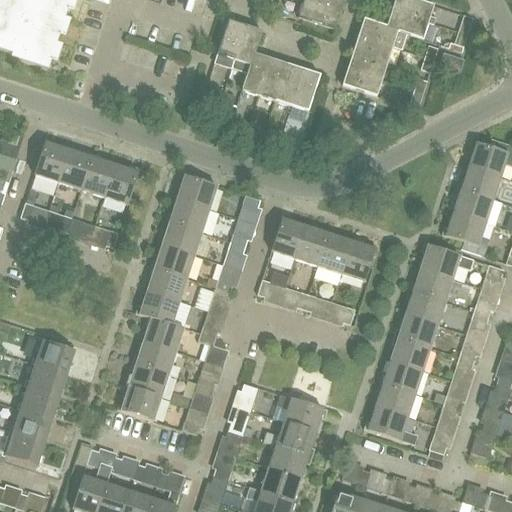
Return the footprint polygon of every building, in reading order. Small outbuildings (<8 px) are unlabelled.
[(0,0),(0,52),(18,58),(17,62),(47,72),(70,0),(0,0)] [(340,15),(344,0),(303,0),(303,3),(340,15)] [(395,0),(391,13),(428,25),(433,8),(406,0),(395,0)] [(334,32),(340,15),(303,3),(297,20),(334,32)] [(422,42),(428,25),(391,13),(386,29),(385,30),(397,34),(407,37),(422,42)] [(231,70),(244,28),(228,22),(214,65),(231,70)] [(385,30),(386,29),(363,22),(357,39),(392,50),(402,53),(407,37),(397,34),(385,30)] [(461,23),(458,35),(467,38),(471,26),(461,23)] [(254,56),(261,33),(244,28),(231,70),(247,76),(249,68),(250,68),(254,56)] [(458,35),(454,47),(463,50),(467,38),(458,35)] [(387,66),(392,50),(357,39),(352,55),(387,66)] [(428,49),(425,61),(433,63),(437,51),(428,49)] [(381,83),(387,66),(352,55),(347,71),(381,83)] [(270,61),(254,56),(250,68),(249,68),(247,76),(241,93),(258,98),(270,61)] [(443,56),(438,69),(459,76),(464,63),(443,56)] [(274,104),(286,67),(270,61),(258,98),(274,104)] [(425,61),(421,72),(430,75),(433,63),(425,61)] [(303,72),(287,67),(286,67),(274,104),(290,109),(303,72)] [(376,100),(381,83),(347,71),(341,88),(376,100)] [(303,72),(290,109),(307,115),(319,77),(303,72)] [(418,81),(414,93),(423,96),(427,84),(418,81)] [(211,91),(208,100),(220,104),(223,95),(211,91)] [(414,93),(410,105),(419,108),(423,96),(414,93)] [(223,95),(220,104),(232,108),(235,98),(223,95)] [(235,124),(233,133),(245,137),(248,129),(235,124)] [(248,129),(245,137),(256,141),(259,132),(248,129)] [(7,145),(16,148),(20,137),(10,134),(7,145)] [(268,135),(265,144),(278,148),(281,139),(268,135)] [(281,139),(278,148),(289,151),(292,143),(281,139)] [(468,169),(500,180),(504,167),(511,169),(511,149),(492,143),(490,150),(475,146),(468,169)] [(57,185),(68,152),(44,145),(34,177),(57,185)] [(80,192),(91,160),(68,152),(57,185),(80,192)] [(103,200),(114,167),(91,160),(80,192),(103,200)] [(114,167),(103,200),(127,208),(138,175),(114,167)] [(0,169),(0,182),(5,184),(8,173),(0,169)] [(493,203),(500,180),(468,169),(460,192),(493,203)] [(176,202),(209,213),(216,189),(184,179),(176,202)] [(502,206),(493,203),(460,192),(453,215),(485,226),(495,229),(502,206)] [(242,206),(257,211),(260,203),(245,198),(242,206)] [(201,236),(209,213),(176,202),(169,225),(201,236)] [(33,208),(24,205),(19,221),(28,223),(33,208)] [(63,218),(71,221),(74,212),(66,210),(63,218)] [(481,239),(485,226),(453,215),(445,239),(463,244),(460,252),(481,259),(486,241),(481,239)] [(63,218),(58,233),(66,236),(71,221),(63,218)] [(71,221),(66,236),(74,238),(79,223),(71,221)] [(305,229),(287,224),(281,222),(271,254),(294,262),(305,229)] [(194,259),(201,236),(169,225),(161,248),(194,259)] [(317,269),(328,237),(305,229),(294,262),(317,269)] [(109,233),(104,248),(113,251),(118,236),(109,233)] [(232,237),(229,245),(245,250),(247,242),(232,237)] [(340,277),(351,244),(328,237),(317,269),(340,277)] [(351,244),(340,277),(364,284),(374,252),(351,244)] [(229,245),(227,252),(242,257),(245,250),(229,245)] [(186,282),(194,259),(161,248),(154,271),(186,282)] [(473,263),(459,259),(427,248),(419,271),(452,282),(456,269),(469,273),(473,263)] [(486,275),(488,268),(482,266),(480,273),(486,275)] [(486,275),(485,276),(500,281),(503,273),(488,268),(486,275)] [(179,305),(186,282),(154,271),(146,294),(179,305)] [(444,305),(452,282),(419,271),(412,294),(444,305)] [(270,285),(262,282),(257,298),(265,300),(270,285)] [(217,283),(215,291),(230,296),(232,288),(217,283)] [(215,291),(212,298),(227,303),(230,296),(215,291)] [(171,328),(171,327),(179,305),(146,294),(139,318),(150,321),(171,328)] [(437,328),(444,305),(412,294),(404,317),(437,328)] [(300,295),(295,310),(303,313),(308,298),(300,295)] [(308,298),(303,313),(311,315),(315,300),(308,298)] [(475,307),(473,314),(488,319),(491,312),(475,307)] [(346,310),(341,325),(349,328),(354,313),(346,310)] [(473,314),(471,322),(486,327),(488,319),(473,314)] [(429,351),(437,328),(404,317),(397,341),(429,351)] [(183,331),(171,327),(171,328),(150,321),(143,344),(175,354),(183,331)] [(202,329),(200,337),(215,342),(217,334),(202,329)] [(200,337),(197,345),(212,350),(215,342),(200,337)] [(422,374),(429,351),(397,341),(389,364),(422,374)] [(35,367),(66,377),(73,354),(42,344),(37,361),(33,360),(30,366),(35,368),(35,367)] [(171,368),(175,354),(143,344),(135,367),(168,377),(176,380),(179,373),(177,369),(171,368)] [(460,353),(458,360),(473,365),(476,358),(460,353)] [(458,360),(455,368),(471,373),(473,365),(458,360)] [(415,397),(422,374),(389,364),(382,387),(415,397)] [(58,400),(66,377),(35,367),(35,368),(29,384),(25,383),(23,389),(27,390),(58,400)] [(160,400),(168,377),(135,367),(128,390),(160,400)] [(199,379),(196,387),(211,391),(214,384),(199,379)] [(511,383),(498,379),(495,387),(511,392),(511,387),(511,383)] [(258,391),(243,386),(240,394),(255,399),(258,391)] [(196,387),(194,394),(209,399),(211,391),(196,387)] [(407,420),(415,397),(382,387),(375,410),(407,420)] [(495,387),(493,394),(508,399),(509,398),(511,392),(495,387)] [(51,423),(58,400),(27,390),(22,407),(18,405),(16,412),(20,413),(51,423)] [(153,424),(160,400),(128,390),(120,413),(153,424)] [(315,435),(323,412),(279,398),(276,409),(286,412),(282,425),(287,426),(315,435)] [(445,399),(443,406),(458,411),(461,404),(445,399)] [(443,406),(441,414),(456,419),(458,411),(443,406)] [(403,434),(407,420),(375,410),(367,433),(399,444),(400,443),(415,448),(418,439),(403,434)] [(43,446),(51,423),(20,413),(15,430),(10,428),(8,435),(13,436),(43,446)] [(184,425),(181,433),(196,438),(199,430),(184,425)] [(230,425),(227,433),(243,437),(245,430),(230,425)] [(275,448),(287,452),(307,458),(315,435),(287,426),(282,425),(278,438),(265,434),(262,444),(264,444),(275,448)] [(483,425),(480,433),(496,438),(498,430),(483,425)] [(227,433),(225,440),(240,445),(243,437),(227,433)] [(480,433),(478,440),(493,445),(496,438),(480,433)] [(36,470),(43,446),(13,436),(7,452),(3,451),(1,458),(36,470)] [(243,437),(240,445),(249,448),(252,440),(243,437)] [(431,445),(428,453),(443,458),(446,450),(431,445)] [(307,458),(287,452),(275,448),(267,471),(287,477),(300,482),(307,458)] [(93,470),(99,454),(91,452),(85,468),(93,470)] [(109,475),(110,475),(117,477),(122,462),(114,459),(111,469),(109,475)] [(109,475),(111,469),(101,466),(96,483),(82,479),(72,511),(74,511),(97,511),(106,486),(110,475),(109,475)] [(140,485),(145,469),(137,467),(132,482),(140,485)] [(215,471),(212,479),(228,484),(230,476),(215,471)] [(300,482),(287,477),(267,471),(260,494),(287,503),(292,504),(300,482)] [(364,490),(369,475),(362,472),(357,487),(364,490)] [(155,490),(163,492),(168,477),(160,474),(155,490)] [(220,507),(228,484),(212,479),(210,486),(206,484),(201,500),(220,507)] [(387,498),(392,483),(384,480),(379,495),(387,498)] [(122,511),(129,494),(131,489),(121,486),(120,491),(106,486),(97,511),(122,511)] [(410,505),(415,490),(408,487),(403,503),(410,505)] [(357,511),(361,502),(360,501),(347,497),(348,492),(339,489),(331,511),(357,511)] [(287,503),(260,494),(248,490),(245,501),(256,505),(253,511),(290,511),(292,504),(287,503)] [(148,511),(152,501),(154,496),(144,493),(143,498),(129,494),(122,511),(148,511)] [(174,511),(177,504),(179,497),(170,494),(166,506),(152,501),(148,511),(174,511)] [(426,510),(431,511),(433,511),(438,497),(431,495),(426,510)] [(483,511),(484,511),(489,497),(481,495),(477,510),(483,511)] [(17,511),(23,511),(28,499),(20,496),(15,511),(17,511)] [(382,511),(384,509),(383,509),(370,505),(371,499),(362,496),(360,501),(361,502),(357,511),(382,511)] [(459,511),(461,505),(454,502),(450,511),(459,511)] [(509,511),(511,505),(511,504),(504,502),(501,511),(509,511)]
